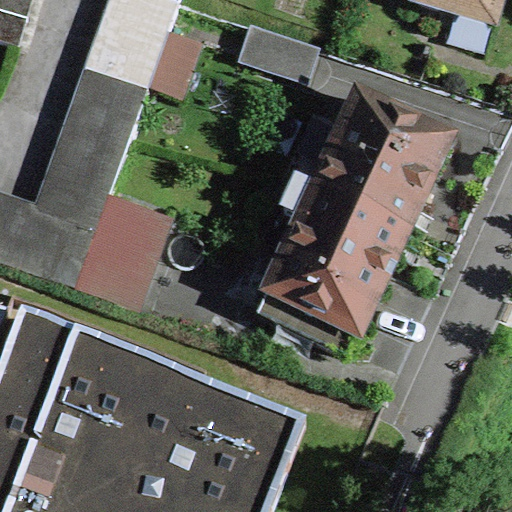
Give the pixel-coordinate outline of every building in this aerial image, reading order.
[(0,0),(0,12),(25,20),(30,0),(0,0)] [(176,4),(164,0),(112,0),(108,12),(165,33),(176,4)] [(499,0),(407,0),(407,1),(491,27),(499,0)] [(0,41),(16,46),(25,20),(0,12),(0,41)] [(165,33),(108,12),(98,41),(155,61),(165,33)] [(328,51),(278,35),(270,61),(319,78),(328,51)] [(155,61),(98,41),(87,68),(145,89),(155,61)] [(145,89),(87,68),(76,98),(134,119),(145,89)] [(134,119),(76,98),(66,125),(123,146),(126,138),(134,119)] [(332,190),(424,232),(466,142),(375,101),(332,190)] [(66,125),(56,153),(114,175),(123,146),(66,125)] [(45,181),(103,202),(114,175),(56,153),(45,181)] [(34,210),(93,232),(103,202),(45,181),(34,210)] [(373,338),(424,232),(332,190),(282,296),(284,297),(339,323),(330,341),(361,357),(370,337),(373,338)] [(107,196),(85,257),(145,278),(167,217),(107,196)] [(0,216),(0,262),(72,287),(93,232),(34,210),(6,200),(0,216)] [(74,288),(134,309),(145,278),(85,257),(74,288)] [(339,323),(284,297),(277,310),(280,318),(330,341),(339,323)] [(0,511),(254,511),(291,422),(14,317),(0,356),(0,511)]
